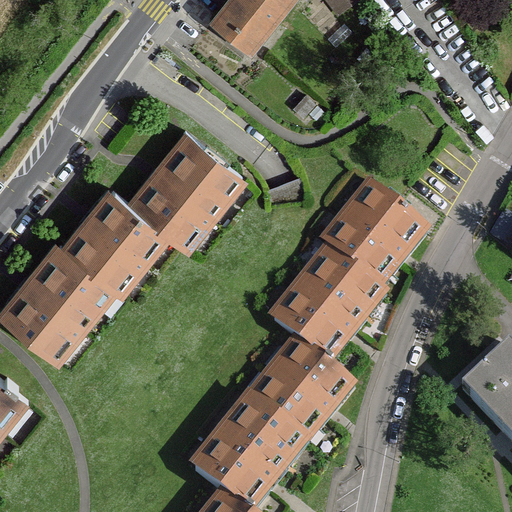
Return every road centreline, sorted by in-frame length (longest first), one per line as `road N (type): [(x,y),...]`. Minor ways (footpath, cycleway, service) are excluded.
road 1 (residential): [(511,152),(408,326),(382,401),(368,511)]
road 2 (tertiary): [(162,0),(0,218)]
